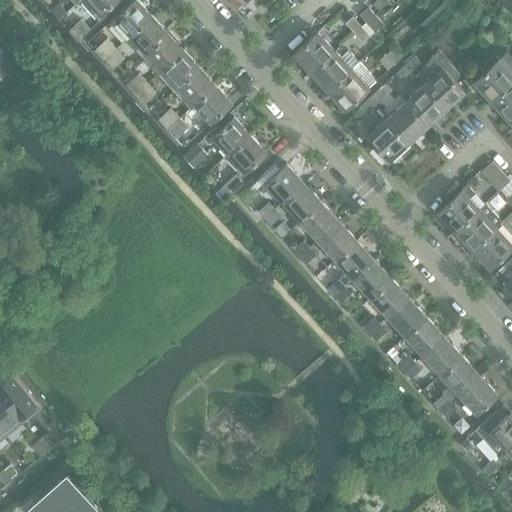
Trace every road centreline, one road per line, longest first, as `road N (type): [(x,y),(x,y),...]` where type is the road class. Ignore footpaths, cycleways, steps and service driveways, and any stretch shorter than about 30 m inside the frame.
road 1 (residential): [(396,222),(250,62)]
road 2 (residential): [(511,346),(396,222)]
road 3 (residential): [(396,222),(489,138),(511,162)]
